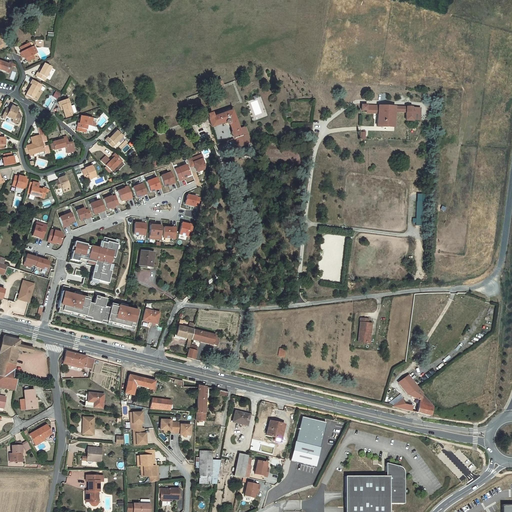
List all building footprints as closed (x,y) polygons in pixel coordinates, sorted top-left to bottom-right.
[(27,62),(36,58),(31,47),(29,43),(27,44),(20,47),(23,51),(21,52),(25,59),(26,59),(27,62)] [(12,64),(9,63),(8,64),(4,63),(0,61),(0,69),(9,73),(12,64)] [(51,67),(44,64),(41,70),(39,74),(38,73),(37,73),(35,76),(44,81),(51,67)] [(38,89),(40,85),(32,81),(30,84),(31,85),(29,89),(26,95),(33,99),(36,101),(42,91),(38,89)] [(60,106),(61,106),(63,110),(65,117),(72,114),(67,99),(58,102),(59,107),(60,106)] [(18,110),(11,106),(9,110),(6,108),(2,117),(5,119),(6,116),(13,120),(12,122),(16,124),(16,122),(18,118),(20,115),(16,113),(18,110)] [(411,108),(378,106),(378,113),(377,126),(393,127),(394,112),(406,112),(406,120),(413,121),(413,120),(413,112),(411,112),(411,108)] [(420,109),(411,108),(411,112),(413,112),(413,120),(419,120),(420,109)] [(231,133),(233,140),(241,136),(232,111),(212,117),(211,114),(206,115),(211,127),(225,123),(225,124),(226,125),(227,125),(228,125),(229,124),(232,133),(231,133)] [(84,117),(81,116),(79,124),(78,123),(76,131),(84,133),(84,129),(86,130),(87,126),(94,127),(96,119),(87,118),(84,117)] [(123,137),(117,131),(109,139),(107,138),(105,140),(112,147),(123,137)] [(32,138),(34,144),(33,144),(26,146),(29,155),(44,151),(43,147),(42,143),(40,136),(40,135),(32,138)] [(59,141),(52,143),(54,150),(65,147),(67,153),(74,151),(72,142),(68,143),(66,137),(63,138),(63,140),(59,141)] [(11,153),(3,155),(4,158),(2,159),(4,166),(14,164),(13,157),(11,157),(11,153)] [(112,157),(114,158),(110,161),(109,160),(107,157),(102,162),(111,172),(122,161),(115,154),(112,156),(112,157)] [(197,172),(203,170),(204,167),(201,160),(203,160),(201,156),(187,161),(189,168),(194,166),(197,172)] [(153,158),(146,161),(147,163),(143,164),(146,170),(156,167),(153,158)] [(96,177),(92,166),(84,169),(85,170),(81,171),(85,180),(88,179),(89,180),(96,177)] [(174,170),(179,182),(183,180),(182,179),(186,177),(190,176),(186,166),(174,170)] [(164,187),(175,183),(171,173),(160,177),(164,187)] [(26,185),(28,180),(25,180),(26,178),(18,176),(18,177),(14,176),(12,185),(16,186),(15,187),(23,189),(24,185),(26,185)] [(65,176),(58,179),(59,181),(55,182),(58,189),(61,187),(62,189),(64,193),(70,190),(69,186),(68,184),(66,178),(65,176)] [(150,192),(161,188),(157,178),(146,182),(150,192)] [(44,199),(46,189),(42,188),(42,189),(42,190),(37,189),(38,185),(32,183),(29,195),(44,199)] [(136,198),(147,194),(143,184),(132,188),(136,198)] [(132,198),(128,186),(123,188),(124,189),(117,192),(120,202),(128,199),(128,200),(132,198)] [(198,206),(200,199),(187,195),(185,204),(194,207),(195,205),(198,206)] [(119,205),(115,196),(112,197),(111,196),(103,200),(107,209),(110,208),(111,209),(116,208),(115,206),(119,205)] [(93,215),(105,211),(101,200),(89,204),(93,215)] [(80,221),(91,217),(88,210),(85,211),(84,209),(76,212),(80,221)] [(59,218),(63,228),(67,227),(66,225),(69,223),(74,222),(70,214),(59,218)] [(32,236),(43,239),(47,226),(36,223),(32,236)] [(149,239),(160,240),(161,226),(155,226),(155,223),(150,223),(149,239)] [(179,235),(191,237),(194,225),(190,224),(190,225),(182,223),(179,235)] [(145,236),(146,224),(134,224),(134,235),(145,236)] [(175,239),(176,228),(172,227),(172,228),(164,228),(163,238),(175,239)] [(62,237),(61,233),(53,231),(52,232),(50,232),(47,242),(51,243),(51,242),(55,243),(60,245),(62,237)] [(114,258),(118,245),(115,244),(116,241),(115,241),(103,238),(102,242),(100,249),(98,248),(90,247),(87,246),(87,245),(74,242),(73,247),(74,247),(73,252),(72,252),(70,260),(78,262),(79,259),(94,263),(94,266),(96,266),(94,273),(92,272),(91,279),(98,281),(108,284),(111,272),(108,271),(112,258),(114,258)] [(154,253),(141,251),(139,264),(146,265),(146,266),(152,267),(154,253)] [(35,266),(37,258),(26,255),(23,265),(31,268),(32,265),(35,266)] [(37,258),(35,266),(35,267),(46,271),(49,262),(37,258)] [(34,284),(23,281),(17,298),(28,302),(34,284)] [(120,306),(118,306),(118,308),(110,306),(110,308),(104,307),(106,299),(99,298),(98,300),(95,299),(94,304),(88,303),(89,301),(82,299),(82,297),(68,293),(61,292),(57,308),(62,309),(62,311),(91,319),(90,321),(100,323),(101,321),(129,328),(130,326),(134,327),(139,311),(127,308),(120,306)] [(91,319),(62,311),(62,309),(57,308),(56,313),(90,321),(91,319)] [(159,313),(145,309),(144,310),(142,321),(157,324),(159,313)] [(368,319),(361,318),(358,342),(367,343),(368,333),(370,333),(371,324),(368,323),(368,319)] [(129,328),(101,321),(100,323),(133,331),(134,327),(130,326),(129,328)] [(188,339),(191,340),(193,330),(188,329),(178,326),(176,336),(188,339)] [(193,330),(191,340),(216,346),(218,339),(214,338),(215,336),(193,330)] [(20,341),(3,337),(0,347),(0,387),(14,390),(16,380),(12,379),(13,372),(17,350),(32,353),(33,348),(19,345),(20,341)] [(186,358),(194,360),(197,347),(189,345),(188,349),(186,358)] [(285,357),(287,349),(280,347),(278,356),(285,357)] [(91,369),(94,359),(86,357),(65,352),(63,362),(91,369)] [(154,382),(129,375),(125,392),(125,393),(132,395),(134,388),(135,385),(142,387),(150,389),(150,390),(155,392),(156,388),(153,387),(154,382)] [(205,413),(205,407),(206,406),(205,405),(205,397),(208,397),(208,387),(206,388),(198,386),(196,412),(205,413)] [(432,407),(417,388),(408,395),(420,400),(417,413),(430,416),(431,415),(432,407)] [(27,391),(24,391),(25,400),(25,409),(26,410),(35,409),(34,398),(33,390),(30,390),(27,391)] [(103,395),(88,393),(88,402),(87,407),(102,408),(103,395)] [(171,401),(152,398),(149,408),(150,409),(156,409),(170,410),(171,401)] [(404,404),(402,399),(399,401),(392,407),(410,411),(411,406),(404,404)] [(249,415),(235,411),(232,422),(247,426),(249,415)] [(141,424),(140,420),(142,420),(142,412),(129,413),(130,422),(132,422),(133,429),(135,429),(141,429),(141,424)] [(196,412),(195,420),(203,420),(203,415),(204,416),(205,413),(196,412)] [(94,418),(83,417),(82,426),(83,426),(82,434),(93,435),(94,418)] [(175,433),(175,423),(170,422),(170,420),(160,420),(160,430),(163,430),(166,430),(170,431),(170,432),(175,433)] [(281,435),(284,425),(269,421),(266,435),(275,438),(274,441),(281,443),(282,439),(280,439),(281,435)] [(190,435),(190,425),(180,425),(180,423),(175,423),(175,433),(179,433),(179,435),(183,435),(186,435),(190,435)] [(46,425),(29,435),(35,445),(44,439),(43,438),(51,434),(46,425)] [(144,437),(144,434),(143,429),(141,429),(135,429),(135,436),(133,436),(133,445),(145,445),(145,437),(144,437)] [(21,442),(15,442),(15,445),(12,445),(12,453),(12,456),(11,456),(11,462),(22,462),(21,447),(23,446),(26,451),(31,448),(27,441),(23,443),(21,444),(21,442)] [(319,448),(294,442),(290,461),(314,467),(319,448)] [(92,448),(87,448),(86,461),(93,461),(93,460),(100,460),(101,449),(93,448),(93,449),(92,449),(92,448)] [(153,450),(145,450),(145,456),(151,455),(151,458),(154,458),(153,450)] [(212,452),(199,451),(199,458),(199,467),(198,483),(216,484),(220,460),(212,460),(212,452)] [(246,465),(248,456),(238,454),(235,468),(234,471),(233,476),(243,478),(243,477),(246,465)] [(137,461),(137,467),(140,466),(154,466),(154,458),(151,458),(151,455),(145,456),(139,456),(139,461),(137,461)] [(266,477),(267,473),(264,472),(265,468),(266,463),(257,461),(254,474),(266,477)] [(399,467),(398,466),(385,463),(385,476),(345,476),(345,492),(344,511),(388,511),(389,504),(403,504),(403,473),(403,472),(403,471),(403,470),(403,469),(402,469),(401,468),(401,467),(400,467),(399,467)] [(154,466),(140,466),(141,472),(143,472),(143,477),(149,477),(155,477),(155,474),(158,474),(158,466),(154,466)] [(155,477),(149,477),(149,482),(158,481),(158,474),(155,474),(155,477)] [(103,476),(86,476),(86,481),(88,481),(88,491),(86,491),(86,497),(89,498),(89,502),(89,503),(90,504),(91,505),(92,506),(94,506),(95,505),(96,505),(97,503),(98,491),(99,491),(99,481),(103,482),(103,476)] [(254,493),(255,489),(258,490),(259,485),(247,483),(244,496),(253,498),(254,493)] [(169,489),(160,489),(160,499),(161,501),(169,501),(169,499),(179,500),(179,489),(169,488),(169,489)]
